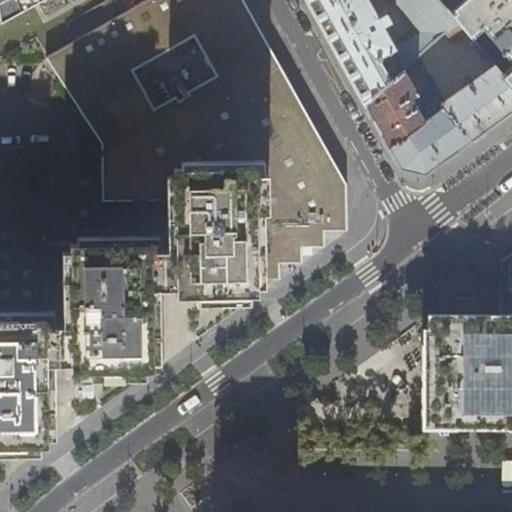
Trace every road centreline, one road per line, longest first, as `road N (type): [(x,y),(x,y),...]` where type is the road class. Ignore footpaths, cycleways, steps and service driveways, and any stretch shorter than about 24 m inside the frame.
road 1 (residential): [(407,239),(42,511)]
road 2 (residential): [(407,239),(275,0)]
road 3 (residential): [(511,157),(407,239)]
